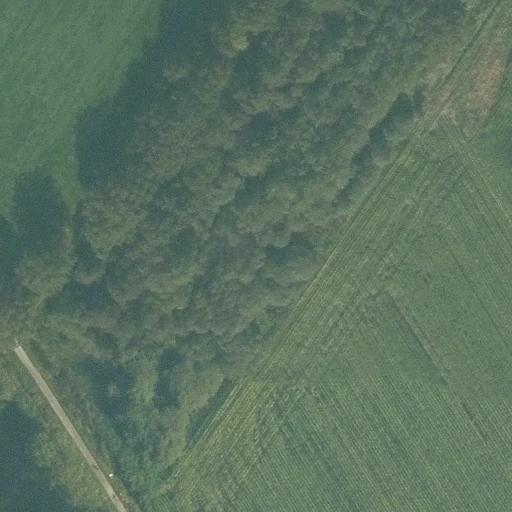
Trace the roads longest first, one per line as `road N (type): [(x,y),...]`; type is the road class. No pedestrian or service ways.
road 1 (track): [(234,0),(5,337)]
road 2 (track): [(119,511),(5,337)]
